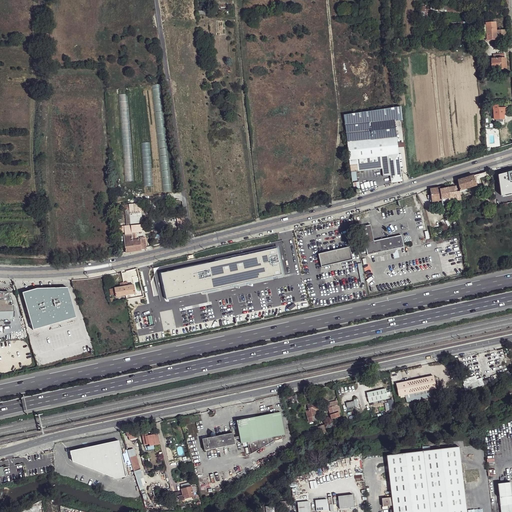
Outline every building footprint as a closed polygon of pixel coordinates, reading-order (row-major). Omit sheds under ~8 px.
[(487,38),(487,40),(507,39),(506,22),(486,24),(487,33),(487,38)] [(493,54),(493,59),(492,60),(492,68),(497,68),(498,69),(506,68),(504,53),(493,54)] [(494,110),(494,119),(504,119),(504,113),(504,109),(498,109),(498,106),(493,106),(493,110),(494,110)] [(344,115),(350,172),(382,169),(383,176),(391,175),(392,182),(402,181),(398,148),(397,143),(404,142),(401,107),(393,108),(344,115)] [(486,172),(474,176),(475,181),(479,179),(487,177),(486,172)] [(458,181),(460,191),(468,189),(477,185),(475,181),(474,176),(464,179),(458,181)] [(430,189),(432,202),(441,200),(440,190),(440,188),(430,189)] [(440,190),(441,200),(446,199),(450,199),(449,193),(448,188),(440,190)] [(449,193),(450,199),(457,197),(458,200),(461,200),(460,193),(460,191),(458,192),(457,192),(449,193)] [(129,209),(130,217),(142,216),(141,205),(129,206),(129,209)] [(302,236),(312,234),(310,224),(300,227),(302,236)] [(362,227),(365,243),(367,255),(404,247),(401,236),(374,241),(370,225),(362,227)] [(134,251),(133,241),(131,233),(131,228),(131,226),(126,226),(124,226),(122,226),(122,229),(119,229),(120,233),(125,233),(125,235),(124,235),(126,253),(134,251)] [(321,236),(319,239),(324,241),(327,245),(327,248),(331,246),(334,245),(338,245),(338,242),(339,238),(341,235),(338,232),(335,229),(334,226),(330,229),(327,229),(323,229),(323,234),(321,236)] [(133,241),(134,251),(142,250),(140,239),(133,241)] [(318,255),(322,267),(352,260),(350,247),(318,255)] [(276,248),(161,273),(167,300),(282,275),(276,248)] [(342,280),(338,281),(341,284),(342,289),(341,292),(345,292),(349,293),(352,295),(354,291),(357,289),(360,287),(358,283),(357,279),(357,277),(353,276),(349,275),(347,274),(345,277),(342,280)] [(115,288),(116,295),(116,297),(136,293),(134,285),(128,286),(127,282),(120,283),(120,287),(115,288)] [(22,293),(33,330),(76,317),(67,287),(53,291),(52,288),(38,292),(37,288),(29,291),(22,293)] [(0,311),(13,311),(13,305),(8,306),(9,292),(0,291),(0,311)] [(396,384),(399,396),(405,395),(407,402),(434,397),(433,389),(436,388),(433,376),(396,384)] [(465,389),(476,389),(475,376),(464,377),(465,389)] [(367,393),(369,403),(388,399),(386,389),(367,393)] [(327,403),(329,409),(331,419),(340,416),(339,412),(341,412),(338,400),(327,403)] [(308,405),(309,410),(306,411),(309,422),(313,421),(312,416),(316,415),(317,417),(320,417),(316,403),(308,405)] [(237,421),(241,443),(248,442),(251,454),(273,441),(273,437),(285,435),(280,412),(237,421)] [(318,427),(320,433),(327,431),(326,425),(318,427)] [(137,437),(135,430),(126,433),(128,440),(137,437)] [(202,439),(205,451),(235,444),(233,433),(216,437),(215,433),(212,432),(211,434),(211,437),(202,439)] [(141,434),(144,445),(149,444),(150,446),(160,444),(158,434),(148,436),(148,433),(141,434)] [(71,451),(73,461),(116,479),(126,476),(119,441),(71,451)] [(440,442),(433,443),(434,450),(441,449),(440,444),(440,442)] [(387,456),(392,497),(393,506),(393,511),(466,511),(459,447),(441,449),(434,450),(387,456)] [(134,448),(127,450),(129,458),(136,455),(134,448)] [(129,458),(137,480),(140,479),(137,472),(141,470),(136,455),(129,458)] [(511,511),(511,495),(510,483),(498,485),(501,511),(511,511)] [(172,494),(174,502),(184,500),(184,499),(189,498),(188,496),(194,494),(192,486),(191,486),(182,489),(181,489),(182,491),(172,494)] [(352,495),(337,497),(339,509),(354,507),(352,495)] [(392,497),(382,498),(383,507),(393,506),(392,497)] [(315,499),(316,511),(328,510),(327,498),(315,499)] [(309,511),(308,503),(297,505),(297,511),(309,511)]
